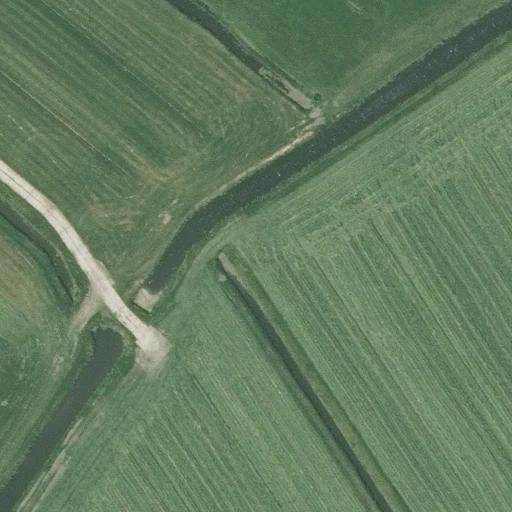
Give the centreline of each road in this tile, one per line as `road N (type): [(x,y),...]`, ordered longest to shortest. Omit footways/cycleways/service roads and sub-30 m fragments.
road 1 (track): [(255,220),(198,256),(184,323),(46,511)]
road 2 (track): [(0,173),(49,213),(95,281),(165,352)]
